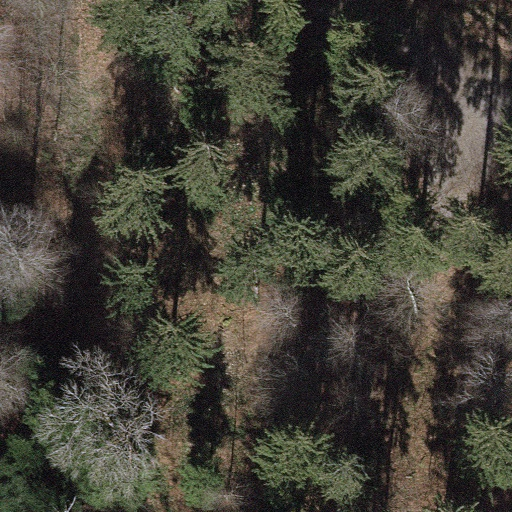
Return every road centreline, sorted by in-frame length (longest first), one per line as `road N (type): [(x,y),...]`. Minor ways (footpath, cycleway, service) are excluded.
road 1 (track): [(170,511),(101,263),(93,0)]
road 2 (track): [(511,130),(340,30),(268,0)]
